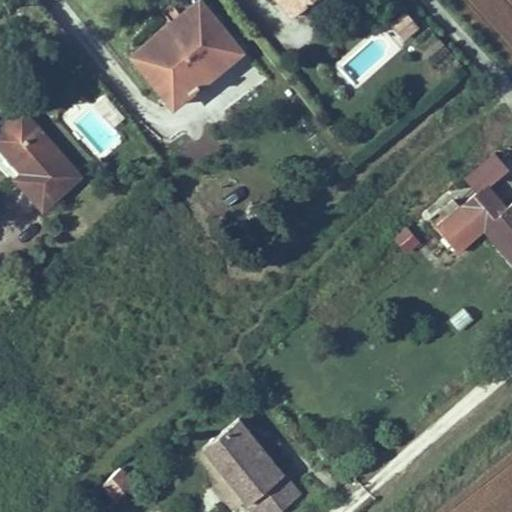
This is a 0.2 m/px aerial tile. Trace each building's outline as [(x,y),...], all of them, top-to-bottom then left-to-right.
[(191,13),(182,0),(156,19),(133,36),(172,90),(183,82),(153,41),(191,13)] [(153,41),(183,82),(243,37),(215,0),(182,0),(191,13),(153,41)] [(391,19),(402,38),(418,28),(407,9),(391,19)] [(12,111),(0,120),(0,131),(24,163),(30,158),(54,188),(91,158),(36,91),(12,111)] [(511,224),(499,209),(490,216),(472,195),(448,215),(510,292),(511,290),(511,224)] [(391,235),(407,252),(420,239),(404,223),(391,235)] [(459,330),(473,318),(462,305),(448,317),(459,330)] [(238,395),(204,426),(252,481),(286,449),(270,431),(238,395)] [(304,468),(286,449),(252,481),(269,500),(304,468)] [(117,501),(136,482),(118,464),(99,483),(117,501)]
